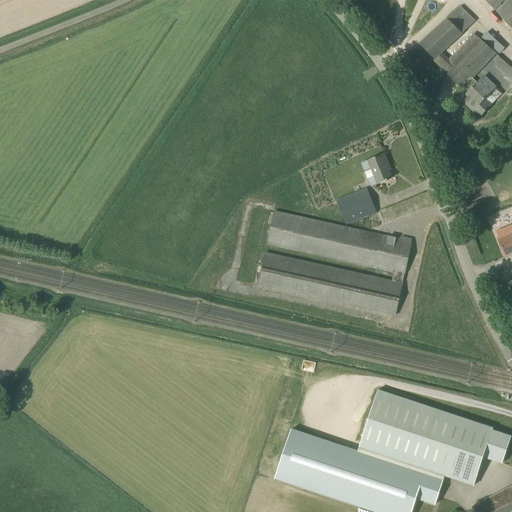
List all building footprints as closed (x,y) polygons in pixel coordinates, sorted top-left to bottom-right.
[(487,0),(497,10),(496,11),(511,27),(511,0),(507,0),(500,7),(499,6),(504,0),(487,0)] [(449,59),(442,53),(475,21),(460,6),(420,44),(435,59),(433,60),(460,87),(462,85),(470,92),(462,100),(480,117),(492,104),(502,94),(494,86),(495,86),(483,75),(477,82),(469,74),(472,71),(475,73),(495,52),(474,33),(449,59)] [(378,184),(392,179),(387,167),(389,166),(384,154),(361,163),(371,187),(378,184)] [(368,188),(364,190),(362,186),(356,188),(358,192),(337,201),(346,224),(377,212),(368,188)] [(258,285),(396,315),(403,284),(402,284),(405,274),(412,243),(411,243),(412,239),(402,237),(402,239),(275,211),(268,242),(395,270),(393,280),(266,252),(258,285)] [(511,225),(498,232),(500,239),(499,239),(505,256),(511,253),(511,225)] [(492,428),(378,390),(359,448),(473,486),(483,457),(502,464),(511,437),(492,430),(492,428)] [(291,430),(275,479),(373,511),(411,511),(416,499),(435,505),(443,480),(358,452),(291,430)] [(511,511),(511,485),(475,505),(478,511),(511,511)]
